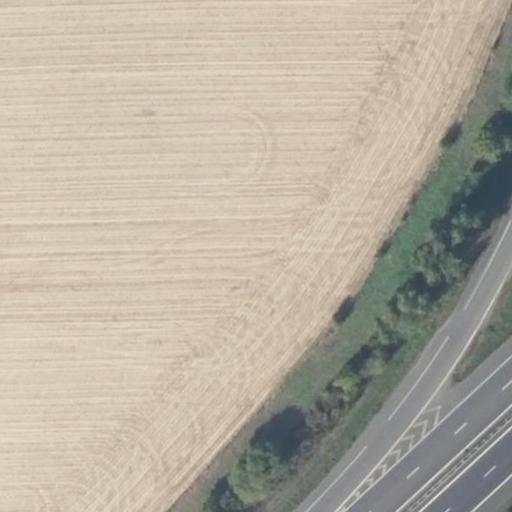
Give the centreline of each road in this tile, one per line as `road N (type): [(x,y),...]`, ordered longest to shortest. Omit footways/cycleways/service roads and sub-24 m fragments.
road 1 (trunk): [(511,235),(410,404),(317,511)]
road 2 (trunk): [(511,379),(368,511)]
